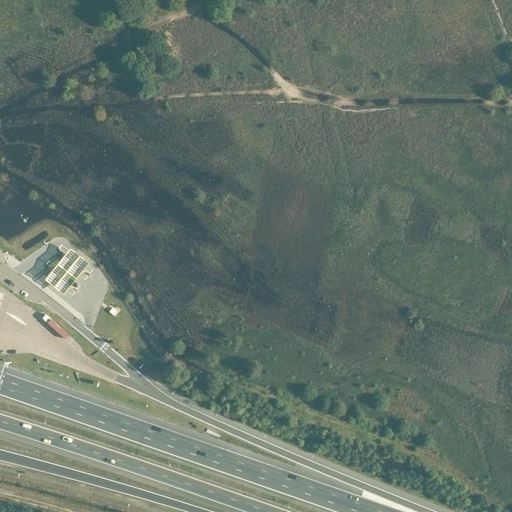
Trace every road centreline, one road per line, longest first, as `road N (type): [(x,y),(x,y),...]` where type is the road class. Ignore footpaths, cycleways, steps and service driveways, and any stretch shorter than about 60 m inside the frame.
road 1 (motorway): [(372,511),(0,382)]
road 2 (motorway): [(425,511),(140,383)]
road 3 (motorway): [(0,421),(268,511)]
road 4 (motorway): [(0,454),(249,511)]
